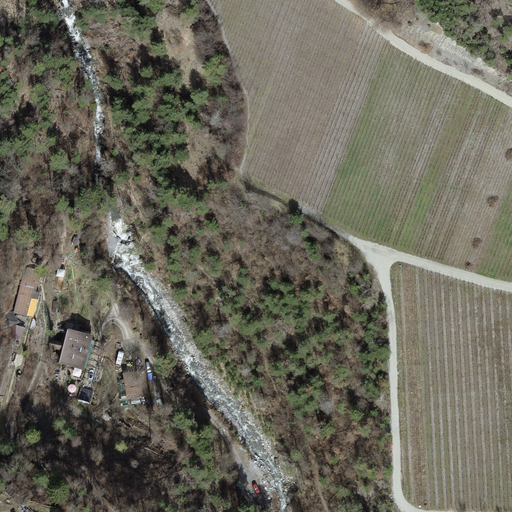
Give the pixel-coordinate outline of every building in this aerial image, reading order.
[(46,271),(26,266),(14,312),(34,318),(46,271)] [(93,336),(68,330),(59,365),(84,371),(93,336)] [(63,347),(64,340),(52,338),(51,345),(63,347)] [(145,371),(125,373),(128,401),(149,398),(145,371)] [(89,401),(96,383),(88,379),(80,398),(89,401)]
